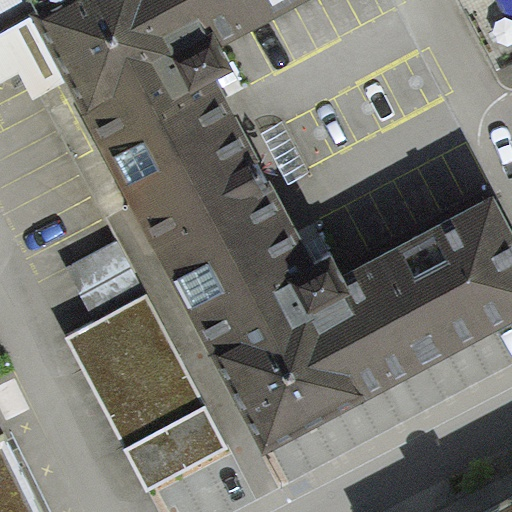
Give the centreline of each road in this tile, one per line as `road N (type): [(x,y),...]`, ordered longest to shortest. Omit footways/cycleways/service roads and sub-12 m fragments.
road 1 (unknown): [(107,511),(0,305)]
road 2 (residential): [(349,511),(511,428)]
road 3 (unknown): [(511,150),(436,0)]
